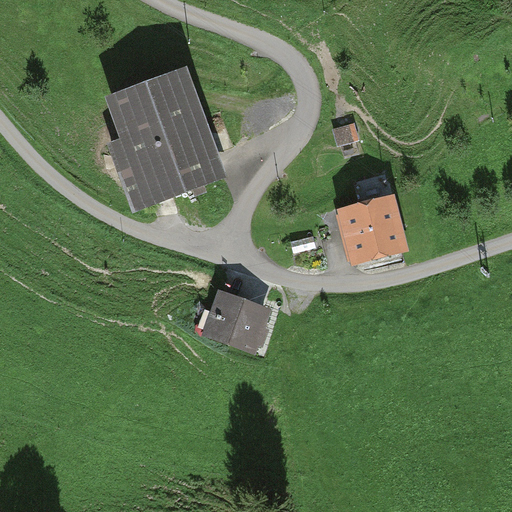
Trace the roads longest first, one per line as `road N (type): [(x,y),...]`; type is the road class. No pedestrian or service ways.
road 1 (unclassified): [(215,256),(303,117),(309,87),(285,52),(159,0)]
road 2 (unclassified): [(511,241),(351,284),(285,277),(215,256)]
road 3 (unclassified): [(215,256),(108,219),(60,187),(0,120)]
